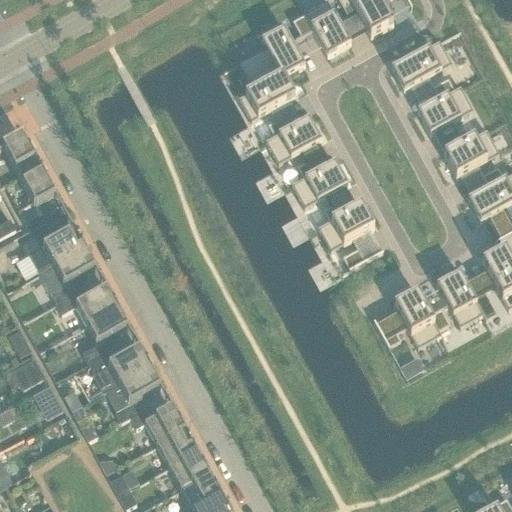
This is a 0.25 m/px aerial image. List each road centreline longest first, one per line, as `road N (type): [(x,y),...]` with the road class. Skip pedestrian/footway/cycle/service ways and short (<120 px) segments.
road 1 (residential): [(12,59),(260,511)]
road 2 (residential): [(364,67),(462,246),(418,270),(320,91)]
road 3 (tertiary): [(12,59),(117,0)]
